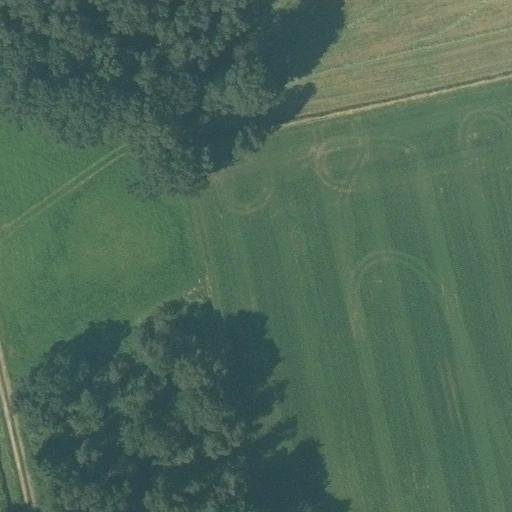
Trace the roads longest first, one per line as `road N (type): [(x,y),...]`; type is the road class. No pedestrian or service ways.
road 1 (track): [(0,242),(105,123)]
road 2 (track): [(32,511),(0,368)]
